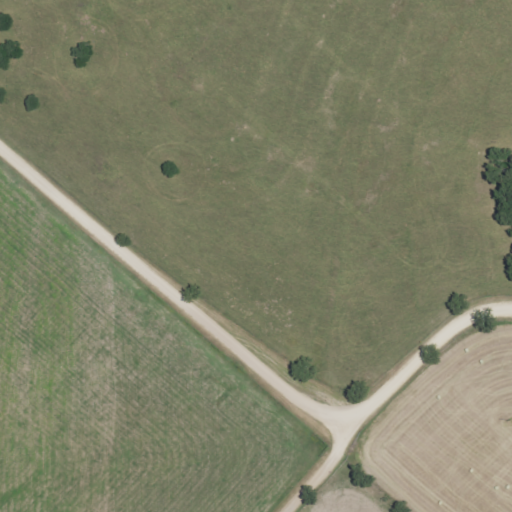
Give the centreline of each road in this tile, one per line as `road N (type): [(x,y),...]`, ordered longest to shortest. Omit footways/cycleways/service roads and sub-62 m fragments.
road 1 (residential): [(355,411),(213,318),(0,141)]
road 2 (residential): [(511,306),(472,313),(436,332),(355,411)]
road 3 (residential): [(275,511),(355,411)]
